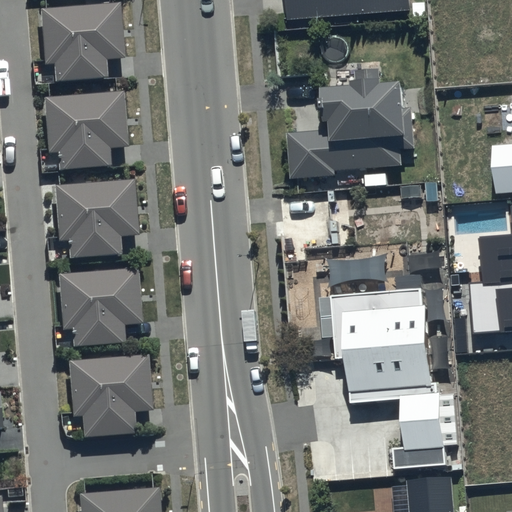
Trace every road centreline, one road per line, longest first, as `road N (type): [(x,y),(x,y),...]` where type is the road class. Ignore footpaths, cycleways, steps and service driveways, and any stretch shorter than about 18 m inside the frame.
road 1 (residential): [(9,11),(45,462)]
road 2 (tertiary): [(221,338),(194,0)]
road 3 (residential): [(218,447),(45,462)]
